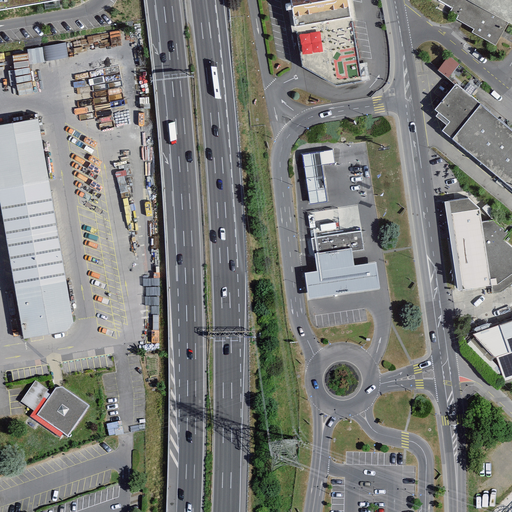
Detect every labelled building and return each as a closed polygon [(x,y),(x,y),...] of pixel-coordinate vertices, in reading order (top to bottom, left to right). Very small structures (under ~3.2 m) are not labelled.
[(0,0),(0,11),(64,0),(0,0)] [(290,0),(303,67),(337,88),(363,83),(348,0),(290,0)] [(511,0),(460,0),(511,30),(511,28),(511,0)] [(29,61),(68,59),(68,44),(29,46),(29,61)] [(437,67),(448,75),(460,63),(448,54),(437,67)] [(449,126),(442,135),(511,192),(511,133),(456,87),(434,114),(449,126)] [(36,121),(0,127),(0,202),(25,339),(74,330),(36,121)] [(321,159),(320,153),(303,155),(304,161),(305,174),(309,198),(310,204),(327,202),(326,196),(323,172),(321,159)] [(444,199),(454,288),(487,282),(495,282),(511,271),(511,243),(506,237),(506,227),(496,218),(484,220),(483,207),(470,196),(444,199)] [(361,232),(312,239),(315,257),(353,251),(364,250),(361,232)] [(355,266),(353,251),(315,257),(318,272),(305,274),(309,299),(380,289),(377,263),(355,266)] [(495,354),(503,378),(511,374),(511,317),(472,331),(495,354)] [(488,361),(494,355),(475,335),(469,340),(488,361)] [(57,388),(36,420),(65,439),(86,408),(57,388)]
